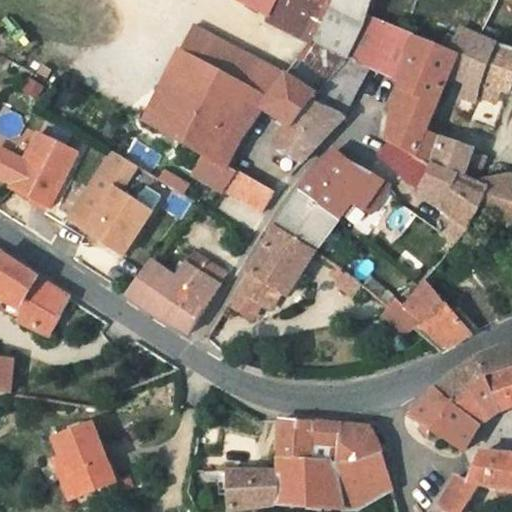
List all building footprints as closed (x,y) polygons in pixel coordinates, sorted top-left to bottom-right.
[(293,0),(282,31),(312,45),(309,47),(349,65),(353,51),(362,22),(370,0),(293,0)] [(511,0),(495,0),(477,42),(488,48),(497,32),(504,14),(506,8),(511,10),(511,0)] [(362,22),(353,51),(406,73),(416,48),(362,22)] [(488,48),(477,42),(460,34),(445,56),(416,48),(406,73),(401,89),(389,124),(389,151),(427,169),(413,195),(433,210),(451,176),(457,179),(466,158),(418,131),(442,76),(475,88),(488,48)] [(260,98),(280,78),(224,45),(213,71),(240,87),(260,98)] [(349,65),(309,47),(296,62),(325,78),(334,64),(348,70),(349,67),(349,65)] [(349,65),(349,67),(401,89),(406,73),(353,51),(349,65)] [(335,100),(348,70),(334,64),(325,78),(318,91),(335,100)] [(234,140),(245,123),(248,119),(229,109),(240,87),(213,71),(190,118),(234,140)] [(19,93),(38,100),(44,84),(25,77),(19,93)] [(329,115),(313,99),(280,78),(260,98),(240,87),(229,109),(248,119),(256,109),(282,129),(272,147),(294,164),(328,123),(329,115)] [(460,128),(496,145),(511,109),(475,88),(460,128)] [(335,100),(318,91),(313,99),(329,115),(335,100)] [(0,111),(0,135),(21,135),(20,111),(0,111)] [(227,154),(234,140),(190,118),(178,145),(206,161),(194,183),(212,194),(225,173),(217,168),(218,167),(227,154)] [(67,153),(29,135),(2,190),(41,208),(67,153)] [(133,153),(156,163),(161,152),(137,142),(133,153)] [(394,190),(397,183),(413,195),(427,169),(389,151),(375,160),(363,178),(394,190)] [(110,193),(127,167),(102,152),(59,214),(77,226),(73,233),(111,256),(152,197),(137,188),(126,203),(110,193)] [(272,233),(309,257),(363,178),(329,156),(307,179),(289,207),(272,233)] [(162,168),(156,181),(180,193),(186,180),(162,168)] [(225,173),(212,194),(253,219),(266,197),(265,197),(225,173)] [(511,178),(479,189),(457,179),(451,176),(433,210),(455,227),(458,232),(460,232),(468,218),(509,236),(511,229),(511,178)] [(181,219),(190,199),(175,192),(166,212),(181,219)] [(272,233),(245,276),(278,297),(280,300),(309,257),(272,233)] [(485,249),(501,259),(507,249),(491,241),(485,249)] [(182,270),(192,276),(199,265),(188,259),(182,270)] [(146,266),(138,262),(114,297),(127,305),(153,321),(180,336),(210,287),(192,276),(182,270),(178,267),(169,280),(146,266)] [(199,265),(192,276),(210,287),(217,277),(199,265)] [(0,313),(7,319),(2,325),(1,326),(5,329),(35,346),(67,317),(6,279),(0,273),(0,313)] [(367,300),(378,309),(392,293),(370,275),(362,285),(373,294),(367,300)] [(222,312),(245,326),(257,310),(266,315),(278,297),(245,276),(222,312)] [(409,287),(425,301),(435,291),(419,276),(409,287)] [(327,289),(345,302),(352,291),(336,278),(327,289)] [(469,339),(425,301),(409,287),(389,310),(404,322),(400,327),(427,351),(438,360),(469,339)] [(394,322),(400,327),(404,322),(389,310),(384,306),(378,311),(372,319),(385,331),(394,322)] [(266,315),(257,310),(245,326),(255,333),(266,315)] [(491,381),(511,374),(511,348),(479,359),(491,381)] [(504,414),(491,381),(479,359),(465,370),(494,420),(504,414)] [(484,428),(494,420),(465,370),(440,390),(443,392),(484,428)] [(511,374),(491,381),(504,414),(511,411),(511,374)] [(484,428),(443,392),(416,421),(433,431),(429,439),(451,451),(455,445),(466,454),(484,428)] [(358,438),(284,431),(273,461),(311,462),(336,468),(368,470),(364,460),(358,438)] [(61,461),(66,482),(73,511),(115,511),(101,453),(61,461)] [(457,482),(437,511),(477,511),(489,490),(511,496),(511,455),(486,454),(474,486),(457,482)] [(336,468),(311,462),(273,461),(272,464),(267,479),(269,511),(349,511),(377,499),(368,470),(336,468)] [(269,511),(267,479),(218,480),(221,511),(269,511)] [(65,511),(73,511),(66,482),(59,484),(65,511)]
